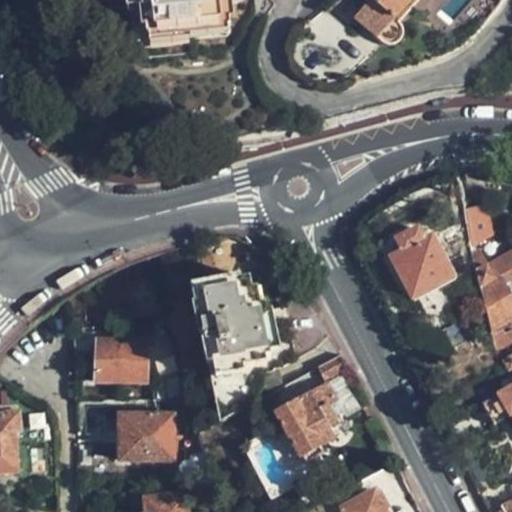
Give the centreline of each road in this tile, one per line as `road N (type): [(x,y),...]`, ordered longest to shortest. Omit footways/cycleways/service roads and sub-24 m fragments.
road 1 (residential): [(511,13),(456,64),(370,105),(306,102),(275,74),(270,22),(287,0)]
road 2 (tertiary): [(448,511),(319,263),(303,214)]
road 3 (tertiary): [(468,130),(368,145),(311,165)]
road 4 (tertiary): [(323,199),(392,158),(468,130)]
road 5 (tertiary): [(75,241),(0,125)]
